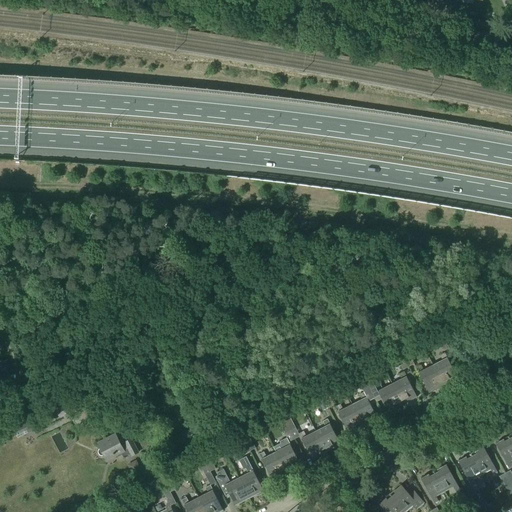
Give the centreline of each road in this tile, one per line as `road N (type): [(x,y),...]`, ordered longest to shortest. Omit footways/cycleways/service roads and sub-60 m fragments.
road 1 (motorway): [(0,135),(267,157),(511,194)]
road 2 (motorway): [(511,156),(262,119),(0,100)]
road 3 (residential): [(511,391),(288,499)]
road 4 (residential): [(323,13),(459,38),(511,28)]
